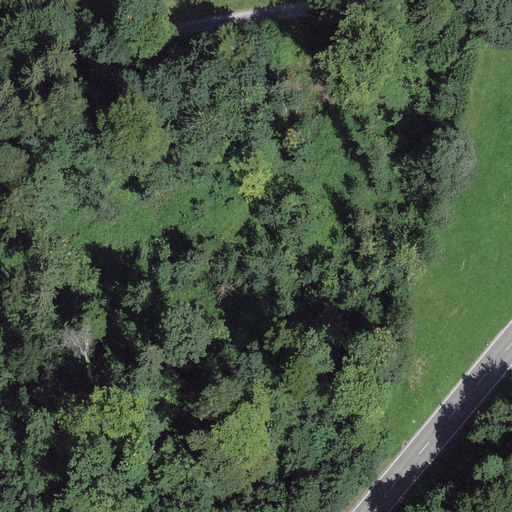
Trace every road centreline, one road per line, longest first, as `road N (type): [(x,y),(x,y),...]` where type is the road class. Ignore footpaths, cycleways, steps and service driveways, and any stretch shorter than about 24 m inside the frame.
road 1 (track): [(362,0),(46,46)]
road 2 (tertiary): [(511,344),(373,511)]
